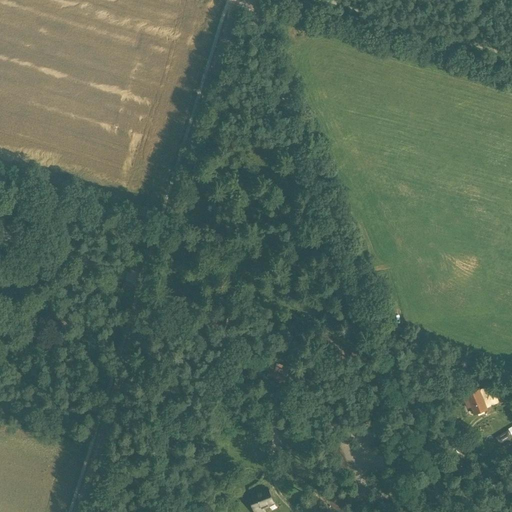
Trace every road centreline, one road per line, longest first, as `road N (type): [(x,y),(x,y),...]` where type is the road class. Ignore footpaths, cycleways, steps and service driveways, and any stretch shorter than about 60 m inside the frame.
road 1 (track): [(252,0),(451,511)]
road 2 (track): [(236,0),(77,511)]
road 3 (track): [(511,67),(280,0)]
